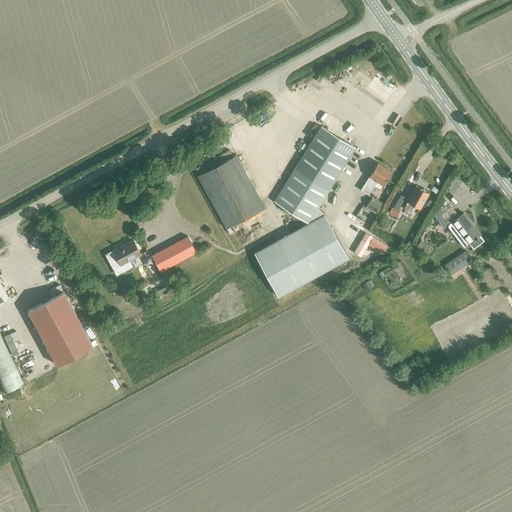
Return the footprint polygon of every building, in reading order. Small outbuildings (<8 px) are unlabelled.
[(284,123),(295,119),(290,107),(279,111),(284,123)] [(321,126),(274,201),(309,223),(355,147),(321,126)] [(283,153),(290,144),(286,141),(279,150),(283,153)] [(197,175),(229,234),(239,229),(235,223),(264,208),(235,155),(197,175)] [(377,162),(360,189),(370,196),(379,183),(382,185),(391,171),(377,162)] [(413,204),(419,208),(429,192),(416,185),(410,195),(408,194),(405,199),(407,201),(403,208),(409,212),(413,204)] [(389,213),(396,217),(400,210),(398,209),(404,199),(398,196),(389,213)] [(370,210),(375,213),(381,203),(371,197),(365,207),(366,208),(364,210),(368,213),(370,210)] [(450,207),(440,215),(448,226),(451,223),(456,229),(454,231),(456,234),(459,232),(468,244),(469,243),(473,248),(484,240),(479,235),(480,234),(464,213),(458,217),(450,207)] [(278,296),(349,257),(324,213),(310,221),(309,223),(308,222),(254,252),(278,296)] [(365,232),(354,251),(361,256),(368,243),(382,252),(386,245),(378,240),(377,243),(371,239),(372,237),(365,232)] [(152,255),(160,271),(196,251),(187,236),(152,255)] [(133,240),(106,255),(114,269),(141,254),(133,240)] [(466,251),(445,265),(451,275),(472,261),(466,251)] [(28,310),(57,365),(93,346),(63,291),(28,310)] [(0,335),(0,376),(16,369),(0,335)]
